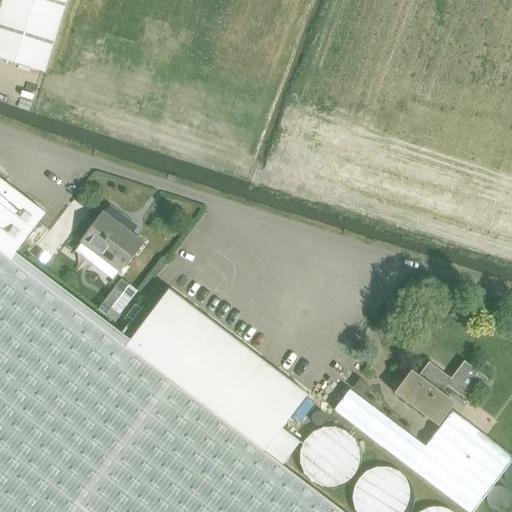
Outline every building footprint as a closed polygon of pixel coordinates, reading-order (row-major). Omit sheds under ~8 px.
[(0,0),(0,56),(44,71),(63,0),(0,0)] [(16,253),(46,214),(0,178),(0,251),(11,260),(16,253)] [(143,243),(103,213),(81,242),(121,272),(143,243)] [(47,229),(39,223),(26,241),(34,247),(47,229)] [(0,511),(343,511),(265,452),(308,395),(169,289),(131,340),(16,253),(11,260),(0,251),(0,511)] [(230,282),(230,281),(229,274),(227,270),(225,267),(219,263),(216,261),(211,261),(205,261),(201,263),(197,265),(192,271),(191,276),(190,280),(191,287),(195,293),(198,296),(201,299),(208,301),(212,301),(216,300),(223,296),(226,293),(228,290),(230,286),(230,282)] [(355,299),(373,308),(383,287),(366,278),(355,299)] [(436,401),(447,386),(470,403),(488,379),(464,361),(451,379),(429,363),(419,376),(412,371),(397,390),(404,396),(402,398),(425,416),(427,413),(435,418),(443,407),(436,401)] [(362,396),(369,386),(360,380),(353,389),(362,396)] [(350,390),(333,411),(466,511),(471,511),(511,458),(511,456),(452,411),(425,447),(350,390)] [(511,406),(508,409),(505,413),(503,416),(502,421),(501,426),(503,435),(505,440),(508,443),(511,446),(511,406)] [(282,429),(266,451),(283,464),(300,443),(299,441),(288,433),(282,429)]
